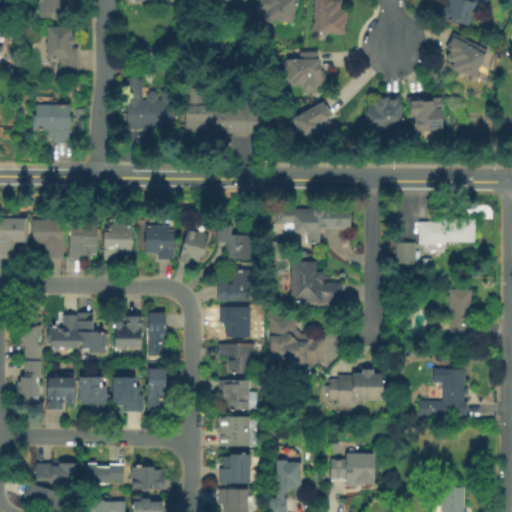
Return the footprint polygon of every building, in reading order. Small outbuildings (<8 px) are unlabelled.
[(70,0),(70,14),(61,15),(61,19),(40,17),(40,4),(38,3),(38,0),(70,0)] [(295,0),(291,22),(256,14),(258,0),(295,0)] [(346,22),(346,34),(314,31),(316,0),(343,0),(342,9),(349,10),(348,22),(346,22)] [(478,7),(475,8),(474,8),(473,14),(470,24),(443,16),(447,0),(479,0),(480,1),(478,7)] [(74,26),(74,36),(77,36),(76,46),(79,46),(80,73),(60,74),(61,58),(48,59),(48,26),(74,26)] [(470,46),(487,54),(476,77),(465,72),(464,74),(453,69),(456,62),(448,58),(451,53),(452,53),(453,51),(450,50),(452,45),(451,45),(455,37),(470,44),(470,46)] [(321,51),(321,67),(323,67),(324,75),(328,75),(328,82),(327,82),(327,86),(317,86),(317,88),(305,89),(305,84),(295,85),(295,82),(290,82),(289,59),(303,58),(303,52),(321,51)] [(144,78),(144,99),(147,99),(147,94),(150,90),(156,90),(159,92),(159,98),(173,98),(173,124),(158,124),(159,128),(128,128),(128,78),(144,78)] [(207,87),(207,103),(219,103),(219,110),(231,109),(231,107),(243,106),(243,108),(259,106),(260,126),(261,126),(261,134),(242,135),(241,135),(230,135),(230,130),(184,133),(187,87),(207,87)] [(405,127),(368,129),(367,103),(380,101),(380,97),(402,95),(405,127)] [(429,97),(429,100),(435,100),(435,98),(446,97),(446,109),(445,109),(446,130),(420,131),(419,114),(413,114),(412,98),(429,97)] [(71,104),(71,116),(73,116),(73,130),(71,130),(71,142),(55,142),(55,136),(50,136),(50,131),(35,131),(35,114),(37,115),(38,100),(47,100),(46,104),(71,104)] [(325,101),(327,105),(329,104),(333,111),(331,112),(333,116),(330,117),(336,127),(334,128),(335,130),(310,144),(295,118),(325,101)] [(306,133),(304,112),(292,113),(294,134),(306,133)] [(349,227),(323,226),(318,231),(318,242),(306,241),(306,231),(293,231),(294,222),(283,222),(283,223),(276,223),(277,207),(349,209),(349,227)] [(0,212),(22,212),(22,217),(29,217),(29,242),(15,242),(14,257),(0,257),(0,212)] [(33,242),(34,218),(65,219),(64,257),(47,257),(47,247),(44,247),(44,243),(33,242)] [(473,241),(444,240),(444,243),(418,243),(418,221),(440,221),(440,218),(445,218),(445,221),(453,221),(453,218),(473,219),(473,241)] [(70,258),(71,221),(102,221),(101,253),(94,253),(93,258),(70,258)] [(218,241),(219,222),(234,222),(234,234),(253,234),(253,258),(231,258),(231,242),(218,241)] [(105,258),(106,227),(110,227),(110,223),(135,223),(134,254),(120,254),(120,259),(105,258)] [(147,253),(147,224),(171,224),(171,229),(176,229),(176,259),(159,259),(159,253),(147,253)] [(195,261),(194,264),(180,260),(189,228),(200,231),(200,230),(209,232),(208,233),(212,234),(210,241),(211,242),(207,256),(203,255),(201,263),(195,261)] [(418,264),(395,263),(396,242),(414,242),(414,251),(418,251),(418,264)] [(421,266),(421,258),(430,258),(429,266),(421,266)] [(340,302),(319,302),(319,300),(290,300),(290,261),(314,261),(314,270),(321,271),(321,282),(340,282),(340,302)] [(217,301),(218,280),(232,280),(232,269),(252,270),(251,301),(217,301)] [(471,338),(447,338),(447,336),(433,336),(433,318),(448,318),(448,289),(470,289),(469,310),(472,310),(471,338)] [(226,337),(226,322),(220,322),(220,306),(253,307),(253,337),(226,337)] [(107,352),(92,352),(92,348),(85,347),(84,342),(82,342),(82,346),(67,346),(66,348),(56,349),(56,346),(48,346),(49,325),(63,325),(63,314),(78,314),(78,312),(94,312),(94,320),(97,320),(97,331),(109,331),(109,345),(107,345),(107,352)] [(149,353),(150,312),(166,312),(165,354),(149,353)] [(145,315),(145,347),(117,347),(117,319),(126,319),(126,324),(129,324),(129,315),(145,315)] [(323,339),(323,361),(308,361),(308,364),(279,364),(279,362),(274,358),(268,358),(268,315),(294,315),(294,328),(301,333),(313,333),(313,339),(323,339)] [(21,326),(30,326),(30,316),(43,316),(43,324),(45,324),(44,344),(43,344),(43,360),(44,360),(44,377),(42,377),(42,396),(40,396),(40,400),(33,400),(33,404),(20,403),(20,394),(18,394),(18,380),(23,380),(23,375),(25,375),(26,344),(24,344),(25,338),(21,338),(21,326)] [(255,343),(255,373),(228,373),(228,355),(220,355),(219,343),(255,343)] [(149,410),(150,368),(169,368),(167,411),(149,410)] [(337,404),(337,399),(328,399),(328,392),(323,392),(323,385),(328,385),(328,378),(337,378),(337,375),(351,375),(351,373),(361,373),(361,368),(372,368),(372,373),(382,373),(381,399),(355,399),(355,404),(353,406),(347,406),(347,404),(337,404)] [(441,411),(442,368),(463,368),(462,401),(465,401),(465,412),(441,411)] [(82,402),(82,376),(106,376),(106,385),(110,385),(110,394),(112,395),(111,409),(96,409),(97,403),(82,402)] [(142,394),(145,394),(144,412),(123,412),(123,406),(115,406),(116,376),(139,376),(139,385),(142,385),(142,394)] [(50,409),(51,377),(78,377),(77,404),(67,404),(67,396),(65,396),(65,410),(50,409)] [(259,391),(259,410),(226,410),(226,393),(220,393),(220,379),(253,379),(252,391),(259,391)] [(436,410),(422,410),(422,401),(436,401),(436,410)] [(252,416),(252,446),(220,446),(220,415),(252,416)] [(332,442),(340,442),(339,453),(332,453),(332,442)] [(347,451),(375,451),(375,482),(365,482),(365,486),(346,485),(346,478),(331,478),(331,457),(347,457),(347,451)] [(220,467),(223,467),(223,456),(233,456),(233,454),(254,454),(254,483),(220,483),(220,467)] [(285,511),(269,511),(269,497),(275,497),(275,482),(273,482),(273,474),(275,474),(275,460),(286,460),(286,462),(298,462),(298,490),(291,490),(291,488),(285,488),(285,491),(282,491),(282,498),(285,498),(285,511)] [(79,463),(78,485),(54,485),(54,481),(37,481),(37,462),(79,463)] [(126,481),(112,481),(112,484),(87,483),(87,465),(91,465),(91,463),(99,463),(99,466),(109,466),(109,463),(126,463),(126,481)] [(133,489),(133,466),(136,466),(136,464),(146,465),(146,466),(157,466),(157,469),(163,469),(163,474),(167,474),(167,489),(151,489),(149,491),(144,491),(143,489),(133,489)] [(31,501),(32,499),(25,497),(30,482),(65,493),(63,500),(67,501),(63,511),(31,501)] [(431,511),(465,511),(466,506),(463,506),(463,487),(432,486),(431,511)] [(224,511),(224,504),(219,504),(219,488),(252,489),(252,505),(250,505),(250,511),(224,511)] [(153,501),(166,501),(168,511),(165,511),(136,511),(136,496),(143,496),(143,498),(153,498),(153,501)] [(88,511),(88,501),(97,501),(97,499),(107,499),(107,501),(128,501),(128,511),(88,511)]
